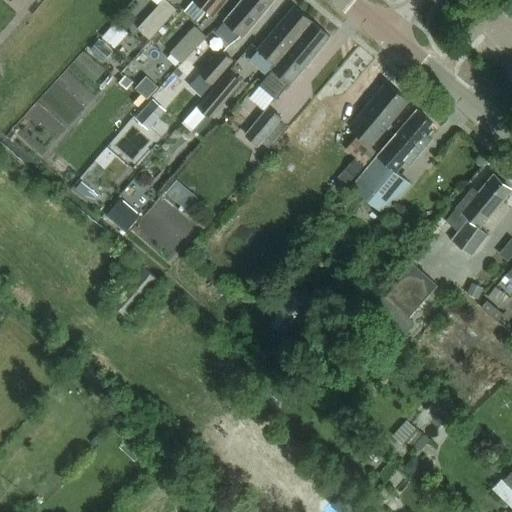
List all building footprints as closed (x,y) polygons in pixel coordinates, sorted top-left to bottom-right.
[(150,38),(176,9),(165,0),(161,0),(138,28),(150,38)] [(194,0),(213,16),(226,0),(194,0)] [(244,35),(273,0),(243,0),(226,21),(244,35)] [(276,64),(312,21),(313,21),(295,6),(259,49),(276,64)] [(106,35),(118,44),(130,30),(118,20),(106,35)] [(290,82),(303,68),(306,67),(311,62),(311,58),(329,36),(312,21),(276,64),(273,68),(274,68),(260,84),(276,98),(290,82)] [(172,52),(183,62),(207,35),(196,25),(172,52)] [(221,49),(200,73),(212,84),(233,59),(221,49)] [(230,69),(198,105),(210,116),(242,79),(230,69)] [(408,100),(386,82),(349,127),(371,145),(408,100)] [(283,117),(269,105),(245,134),(260,146),(283,117)] [(157,118),(147,108),(137,118),(148,128),(157,118)] [(411,165),(434,138),(429,134),(433,129),(429,126),(433,122),(418,109),(353,186),(385,214),(411,183),(397,171),(406,160),(411,165)] [(365,165),(376,151),(357,135),(346,149),(365,165)] [(447,220),(460,230),(453,239),(452,238),(452,239),(473,255),(489,234),(480,227),(511,188),(495,173),(478,192),(473,187),(457,207),(447,220)] [(99,195),(82,181),(77,189),(94,202),(99,195)] [(397,341),(417,319),(411,315),(440,282),(415,261),(387,293),(387,292),(367,315),(397,341)] [(110,302),(128,317),(159,280),(140,265),(110,302)] [(479,297),(482,290),(472,285),(468,292),(479,297)] [(499,319),(504,313),(487,300),(483,306),(499,319)] [(376,477),(384,483),(396,467),(389,461),(376,477)] [(505,499),(511,491),(511,487),(504,479),(494,488),(505,499)] [(354,511),(375,511),(377,510),(364,500),(354,511)] [(221,511),(241,511),(229,502),(221,511)]
